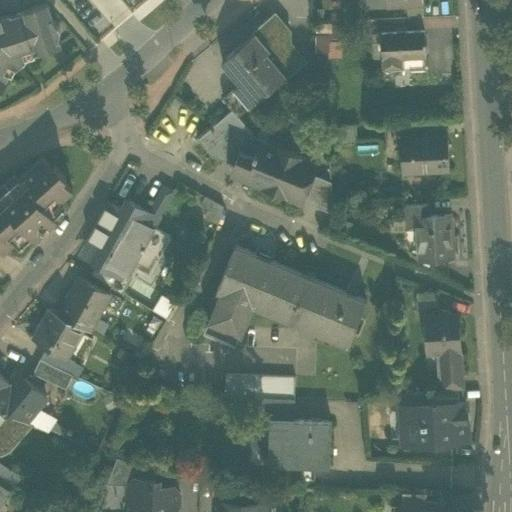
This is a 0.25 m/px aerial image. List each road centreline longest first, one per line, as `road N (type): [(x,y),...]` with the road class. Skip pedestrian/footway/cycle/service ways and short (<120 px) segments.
road 1 (tertiary): [(481,0),(505,511)]
road 2 (residential): [(0,317),(126,141),(108,93)]
road 3 (residential): [(209,0),(108,93)]
